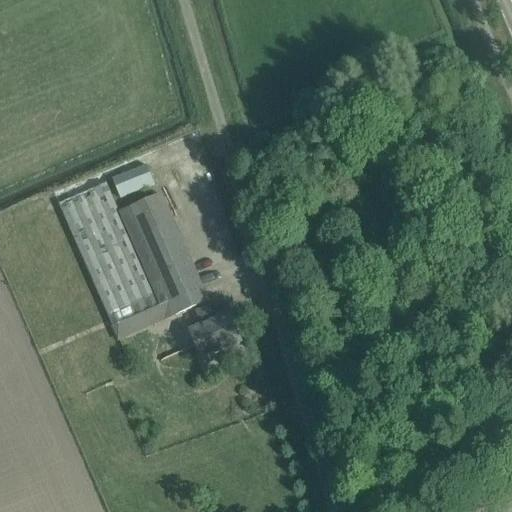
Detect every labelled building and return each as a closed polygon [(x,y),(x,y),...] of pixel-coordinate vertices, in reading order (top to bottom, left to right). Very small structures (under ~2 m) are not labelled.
[(425,137),(419,126),(412,130),(417,141),(425,137)] [(116,181),(123,199),(159,185),(151,167),(116,181)] [(150,252),(140,257),(107,183),(13,225),(115,456),(209,414),(161,307),(171,302),(176,314),(208,300),(203,288),(202,288),(180,239),(150,252)] [(211,305),(197,311),(205,330),(194,335),(205,359),(242,342),(230,315),(217,320),(211,305)] [(359,472),(364,470),(365,474),(369,472),(375,470),(373,466),(377,464),(372,454),(354,462),(359,472)]
